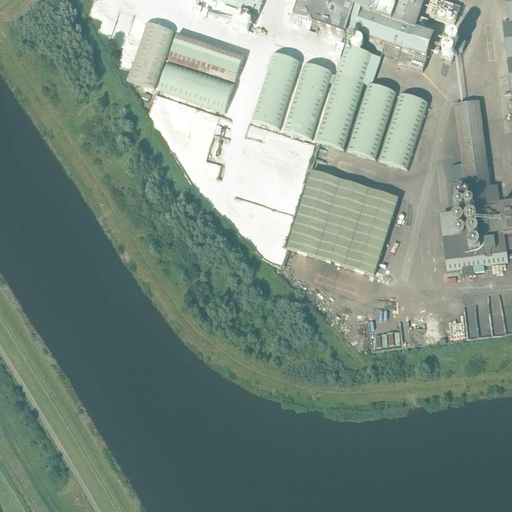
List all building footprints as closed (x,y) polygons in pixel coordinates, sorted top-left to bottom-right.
[(293,0),(291,0),(287,13),(306,20),(309,18),(314,28),(345,39),(347,33),(385,46),(383,54),(398,60),(397,64),(423,73),(435,38),(424,34),(428,21),(419,18),(425,0),(297,0),(297,1),(293,0)] [(442,2),(435,21),(454,27),(460,9),(442,2)] [(462,166),(450,168),(454,195),(464,194),(466,193),(466,191),(471,190),(474,212),(483,211),(480,189),(490,188),(480,114),(479,104),(454,107),(462,166)] [(287,249),(374,277),(398,201),(311,174),(287,249)] [(511,207),(499,209),(503,238),(511,236),(511,207)] [(453,215),(439,217),(447,267),(448,270),(506,261),(506,257),(505,251),(511,250),(511,238),(503,239),(503,238),(502,232),(457,239),(453,215)]
